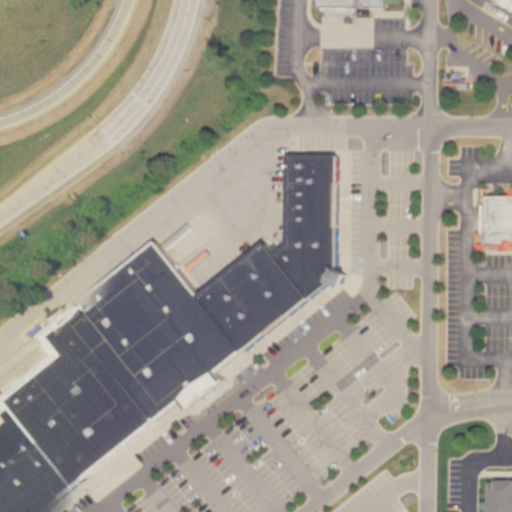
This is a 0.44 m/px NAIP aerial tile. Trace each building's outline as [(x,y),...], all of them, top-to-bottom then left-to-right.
[(319,0),(319,8),(384,9),(384,0),(319,0)] [(511,0),(486,0),(511,12),(511,0)] [(295,137),(291,229),(278,231),(270,225),(201,276),(160,225),(72,294),(34,325),(42,337),(0,368),(0,511),(19,511),(336,264),(344,137),(295,137)] [(511,185),(511,194),(485,193),(485,202),(479,202),(478,249),(511,249),(511,185)] [(511,511),(511,479),(490,479),(489,511),(511,511)]
